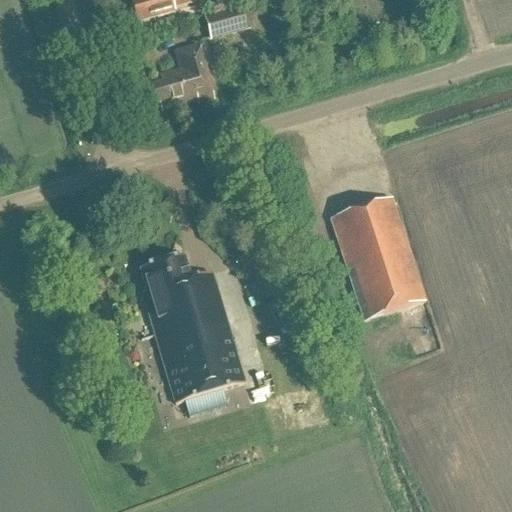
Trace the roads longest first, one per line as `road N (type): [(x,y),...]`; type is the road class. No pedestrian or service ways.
road 1 (unclassified): [(115,172),(511,59)]
road 2 (unclassified): [(115,172),(62,0)]
